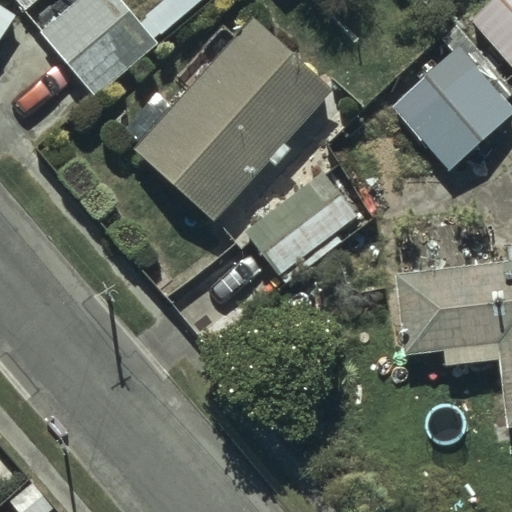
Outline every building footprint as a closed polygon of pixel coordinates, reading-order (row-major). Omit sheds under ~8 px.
[(11,0),(23,14),(39,0),(11,0)] [(166,0),(139,25),(116,0),(81,0),(39,38),(94,100),(206,0),(166,0)] [(511,0),(496,0),(468,25),(511,74),(511,0)] [(326,94),(247,24),(130,153),(209,224),(326,94)] [(511,115),(455,50),(387,109),(446,177),(511,120),(511,115)] [(321,174),(243,235),(285,289),(341,246),(333,236),(355,219),(321,174)] [(511,429),(511,246),(499,248),(501,266),(390,280),(399,358),(440,353),(442,369),(496,363),(505,431),(511,429)]
